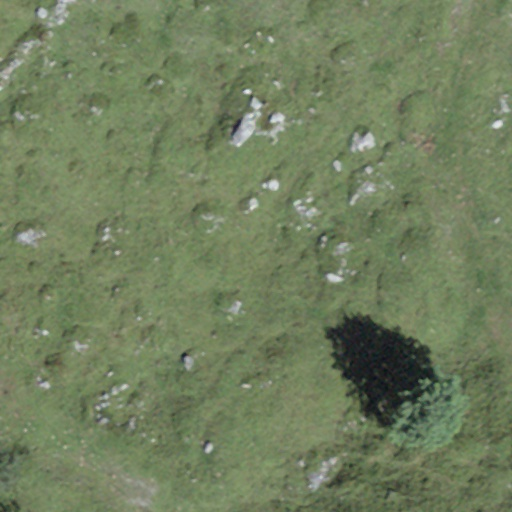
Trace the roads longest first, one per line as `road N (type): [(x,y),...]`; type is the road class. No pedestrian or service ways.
road 1 (track): [(481,0),(446,180),(469,269),(511,349)]
road 2 (track): [(141,511),(0,379)]
